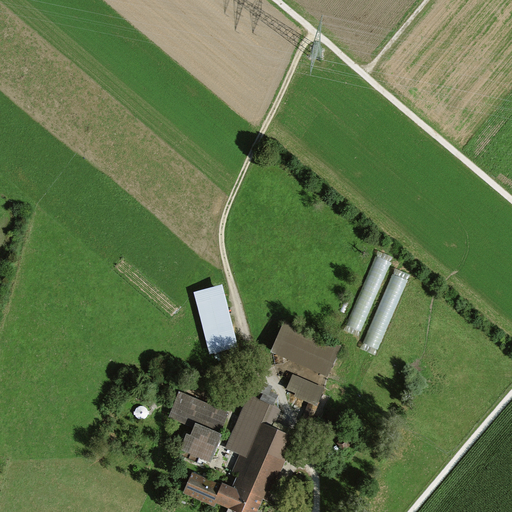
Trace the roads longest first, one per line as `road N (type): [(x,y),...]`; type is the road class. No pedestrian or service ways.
road 1 (track): [(311,33),(221,224),(230,282),(319,488),(315,511)]
road 2 (track): [(511,202),(272,0)]
road 3 (track): [(511,391),(410,511)]
